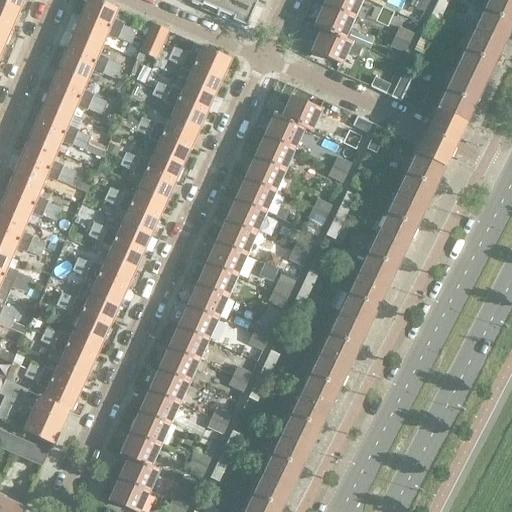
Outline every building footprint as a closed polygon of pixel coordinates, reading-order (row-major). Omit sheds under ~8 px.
[(0,0),(0,1),(18,10),(22,0),(0,0)] [(96,0),(88,0),(82,15),(109,27),(120,32),(131,36),(134,28),(113,19),(117,9),(96,0)] [(187,0),(188,0),(201,6),(200,9),(215,16),(221,0),(187,0)] [(221,0),(215,16),(231,22),(231,20),(246,26),(257,0),(265,3),(266,0),(221,0)] [(326,0),(325,4),(354,17),(362,0),(326,0)] [(423,10),(428,0),(411,0),(410,4),(423,10)] [(444,10),(448,0),(436,0),(434,5),(444,10)] [(503,38),(511,20),(511,0),(488,0),(476,25),(503,38)] [(0,22),(11,27),(18,10),(0,1),(0,22)] [(322,28),(322,30),(332,35),(333,34),(344,39),(354,17),(325,4),(315,25),(322,28)] [(434,5),(421,32),(431,37),(444,10),(434,5)] [(82,15),(74,33),(102,45),(106,36),(128,45),(131,36),(120,32),(109,27),(82,15)] [(0,43),(3,45),(11,27),(0,22),(0,43)] [(151,23),(139,52),(144,54),(156,60),(168,31),(151,23)] [(476,25),(456,67),(483,80),(503,38),(476,25)] [(398,27),(393,37),(409,44),(413,34),(398,27)] [(322,30),(313,50),(342,63),(347,53),(356,57),(361,46),(347,40),(344,39),(333,34),(332,35),(322,30)] [(373,41),(351,31),(347,40),(361,46),(369,49),(373,41)] [(74,33),(67,51),(94,63),(105,67),(117,72),(120,64),(109,59),(98,54),(102,45),(74,33)] [(430,38),(422,34),(414,51),(422,55),(430,38)] [(405,53),(409,44),(393,37),(389,46),(404,52),(405,53)] [(182,59),(193,64),(221,77),(230,58),(202,46),(201,48),(193,45),(190,53),(187,51),(186,53),(173,47),(170,53),(182,59)] [(94,63),(67,51),(58,70),(86,82),(91,71),(101,76),(113,81),(117,72),(105,67),(94,63)] [(136,60),(141,62),(144,54),(139,52),(136,60)] [(190,72),(185,82),(213,95),(221,77),(193,64),(182,59),(170,53),(167,60),(180,66),(179,68),(190,72)] [(136,60),(128,77),(133,79),(141,62),(136,60)] [(411,107),(435,118),(428,132),(453,144),(483,80),(456,67),(438,105),(417,95),(411,107)] [(58,70),(51,86),(79,98),(103,108),(106,102),(93,96),(93,94),(83,90),(86,82),(58,70)] [(390,97),(400,102),(411,78),(402,74),(390,97)] [(374,77),(370,87),(384,93),(389,84),(374,77)] [(213,95),(185,82),(182,90),(172,85),(170,88),(157,82),(154,89),(166,94),(205,112),(213,95)] [(51,86),(44,104),(72,116),(76,107),(86,111),(87,109),(100,115),(103,108),(79,98),(51,86)] [(174,108),(169,117),(197,130),(205,112),(177,100),(166,94),(154,89),(152,95),(165,101),(164,104),(174,108)] [(292,96),(282,118),(292,122),(292,123),(304,129),(311,132),(321,109),(292,96)] [(44,104),(36,122),(64,134),(87,144),(90,137),(77,132),(78,130),(68,125),(72,116),(44,104)] [(275,114),(265,136),(295,149),(304,129),(292,123),(292,122),(282,118),(275,114)] [(370,123),(356,116),(352,126),(366,133),(370,123)] [(150,129),(162,134),(189,147),(197,130),(169,117),(165,126),(155,122),(154,124),(141,117),(138,124),(150,129)] [(36,122),(29,140),(57,151),(61,142),(71,146),(72,145),(85,150),(87,144),(64,134),(36,122)] [(158,143),(154,152),(181,165),(189,147),(162,134),(150,129),(138,124),(135,130),(149,136),(148,138),(158,143)] [(377,126),(366,149),(375,153),(386,130),(377,126)] [(415,154),(396,194),(423,207),(453,144),(428,132),(417,155),(415,154)] [(265,136),(256,157),(285,170),(295,149),(265,136)] [(29,140),(21,157),(60,174),(73,179),(75,173),(62,167),(63,165),(53,161),(57,151),(29,140)] [(107,152),(87,144),(85,150),(104,159),(107,152)] [(119,148),(110,144),(107,152),(115,156),(119,148)] [(123,159),(136,165),(173,182),(181,165),(154,152),(149,161),(139,157),(138,159),(126,152),(123,159)] [(336,156),(332,166),(347,173),(352,164),(350,163),(336,156)] [(21,157),(14,175),(41,187),(45,178),(56,182),(57,180),(70,186),(73,179),(60,174),(21,157)] [(256,157),(246,178),(275,191),(285,170),(256,157)] [(120,166),(133,172),(132,173),(142,178),(138,187),(166,200),(173,182),(136,165),(123,159),(120,166)] [(343,183),(347,173),(332,166),(327,176),(343,183)] [(14,175),(6,193),(44,209),(58,215),(60,208),(47,203),(48,201),(38,196),(41,187),(14,175)] [(246,178),(236,199),(266,213),(275,191),(246,178)] [(89,187),(73,179),(70,186),(78,189),(78,190),(86,193),(89,187)] [(107,194),(120,200),(158,217),(166,200),(138,187),(134,196),(123,191),(122,194),(109,188),(107,194)] [(344,218),(354,196),(343,191),(333,213),(344,218)] [(6,193),(0,206),(0,211),(26,222),(30,213),(41,218),(42,216),(55,221),(58,215),(44,209),(6,193)] [(104,200),(117,206),(116,208),(126,213),(122,222),(150,235),(158,217),(120,200),(107,194),(104,200)] [(423,207),(396,194),(377,234),(404,247),(423,207)] [(328,215),(332,206),(317,198),(312,208),(328,215)] [(236,199),(227,220),(256,234),(266,213),(236,199)] [(312,208),(308,217),(323,225),(328,215),(312,208)] [(65,210),(62,217),(76,222),(78,216),(65,210)] [(0,211),(0,232),(42,251),(45,244),(32,238),(33,236),(22,232),(26,222),(0,211)] [(333,213),(323,234),(334,239),(344,218),(333,213)] [(227,220),(217,242),(247,255),(256,234),(227,220)] [(91,229),(104,235),(142,252),(150,235),(122,222),(118,231),(107,227),(107,229),(94,223),(91,229)] [(88,236),(100,242),(100,244),(110,248),(106,258),(134,270),(142,252),(104,235),(91,229),(88,236)] [(0,232),(0,253),(11,258),(15,249),(25,253),(39,259),(42,251),(0,232)] [(377,234),(357,274),(385,287),(404,247),(377,234)] [(307,257),(311,247),(296,240),(291,250),(307,257)] [(217,242),(208,263),(237,276),(247,255),(217,242)] [(291,250),(287,259),(303,266),(307,257),(291,250)] [(269,252),(264,263),(265,263),(274,267),(279,257),(269,252)] [(0,253),(0,274),(14,280),(27,286),(30,279),(17,274),(18,271),(7,267),(11,258),(0,253)] [(309,271),(316,274),(324,258),(316,255),(309,271)] [(74,264),(88,270),(126,288),(134,270),(106,258),(101,267),(91,262),(91,264),(77,257),(74,264)] [(208,263),(198,284),(227,297),(237,276),(208,263)] [(274,267),(265,263),(260,274),(273,279),(277,269),(274,267)] [(88,270),(74,264),(71,271),(85,277),(80,288),(118,305),(126,288),(88,270)] [(306,299),(316,278),(305,273),(296,294),(306,299)] [(0,274),(0,284),(10,289),(11,287),(25,292),(27,286),(14,280),(0,274)] [(338,314),(366,327),(385,287),(357,274),(339,313),(338,314)] [(287,299),(292,289),(277,282),(272,292),(287,299)] [(198,284),(188,305),(218,319),(227,297),(198,284)] [(110,323),(118,305),(80,288),(75,299),(62,292),(58,299),(72,306),(110,323)] [(272,292),(267,301),(283,308),(287,299),(272,292)] [(296,294),(285,316),(296,321),(306,299),(296,294)] [(64,310),(68,313),(78,318),(74,327),(102,340),(110,323),(72,306),(58,299),(55,306),(64,310)] [(0,315),(13,321),(15,314),(2,309),(3,307),(0,305),(0,315)] [(188,305),(179,326),(208,340),(218,319),(188,305)] [(338,314),(319,354),(347,367),(366,327),(338,314)] [(0,325),(9,330),(24,335),(27,328),(13,321),(0,315),(0,325)] [(266,341),(271,330),(256,323),(251,334),(266,341)] [(179,326),(169,348),(199,361),(208,340),(179,326)] [(42,335),(56,341),(94,358),(102,340),(74,327),(70,337),(60,332),(59,334),(46,328),(42,335)] [(27,330),(23,338),(30,341),(34,333),(27,330)] [(251,334),(247,342),(262,349),(266,341),(251,334)] [(40,341),(53,347),(52,349),(62,354),(58,363),(86,376),(94,358),(56,341),(42,335),(40,341)] [(169,348),(160,369),(189,382),(194,370),(203,374),(207,364),(199,361),(169,348)] [(0,350),(0,349),(0,357),(12,363),(15,356),(0,350)] [(268,379),(279,357),(268,352),(258,374),(268,379)] [(319,354),(300,394),(327,407),(347,367),(319,354)] [(12,363),(5,379),(11,382),(19,366),(12,363)] [(27,370),(40,376),(78,393),(86,376),(58,363),(54,372),(44,367),(43,369),(30,363),(27,370)] [(246,383),(251,372),(236,365),(231,376),(246,383)] [(160,369),(150,390),(179,403),(189,382),(160,369)] [(23,377),(37,383),(36,384),(46,389),(42,397),(68,409),(70,410),(78,393),(40,376),(27,370),(23,377)] [(258,374),(246,400),(256,405),(268,379),(258,374)] [(242,392),(246,383),(231,376),(227,385),(242,392)] [(0,394),(4,396),(0,405),(0,419),(4,421),(14,401),(21,404),(27,389),(11,382),(5,379),(0,389),(0,394)] [(150,390),(140,411),(170,425),(179,403),(150,390)] [(290,414),(281,434),(308,447),(327,407),(300,394),(290,414)] [(38,395),(30,412),(32,413),(60,426),(68,409),(42,397),(38,395)] [(211,418),(227,425),(232,414),(217,407),(211,418)] [(140,411),(131,432),(160,446),(170,425),(140,411)] [(32,413),(24,430),(52,443),(60,426),(32,413)] [(222,436),(227,425),(211,418),(206,428),(222,436)] [(230,459),(241,436),(230,431),(220,454),(230,459)] [(131,432),(121,454),(129,457),(129,458),(138,462),(139,461),(151,466),(160,446),(131,432)] [(7,433),(0,447),(0,448),(10,453),(17,437),(7,433)] [(281,434),(262,474),(289,487),(308,447),(281,434)] [(17,437),(10,453),(21,457),(27,442),(17,437)] [(38,446),(27,442),(21,457),(31,461),(38,446)] [(211,456),(215,446),(209,443),(205,453),(211,456)] [(31,461),(41,466),(48,451),(38,446),(31,461)] [(207,467),(211,457),(195,449),(190,459),(207,467)] [(220,454),(208,479),(219,484),(230,459),(220,454)] [(129,458),(119,479),(149,492),(159,470),(151,466),(139,461),(138,462),(129,458)] [(190,459),(186,469),(202,476),(207,467),(190,459)] [(262,474),(243,511),(277,511),(289,487),(262,474)] [(119,479),(110,500),(135,511),(137,511),(139,509),(141,510),(149,492),(119,479)] [(186,509),(191,499),(175,492),(170,502),(186,509)] [(0,498),(0,511),(20,511),(22,509),(12,504),(4,501),(0,498)] [(170,502),(166,511),(168,511),(184,511),(186,509),(170,502)]
